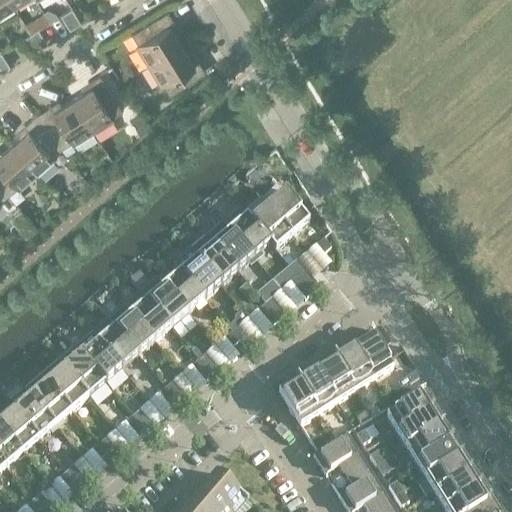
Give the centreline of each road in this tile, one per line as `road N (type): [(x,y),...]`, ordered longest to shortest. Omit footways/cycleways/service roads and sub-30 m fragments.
road 1 (tertiary): [(387,265),(211,0)]
road 2 (tertiary): [(511,465),(387,265)]
road 3 (residential): [(232,400),(387,265)]
road 4 (residential): [(0,95),(151,0)]
road 5 (residential): [(98,511),(232,400)]
road 6 (residential): [(321,511),(273,436),(232,400)]
